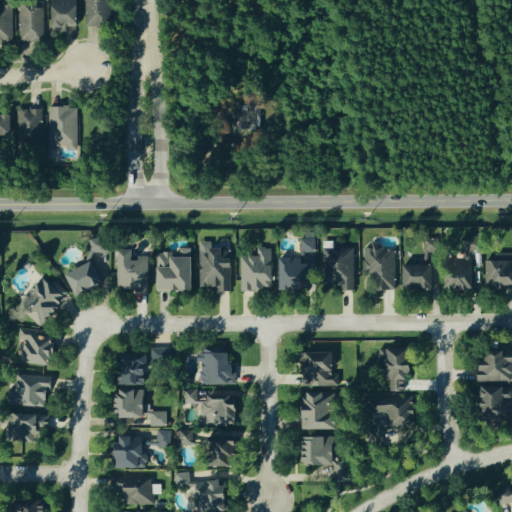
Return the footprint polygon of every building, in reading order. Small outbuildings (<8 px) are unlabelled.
[(56,0),(57,30),(70,29),(69,25),(83,24),(81,0),(56,0)] [(88,0),(88,25),(111,26),(111,0),(88,0)] [(0,1),(0,27),(0,31),(0,30),(0,41),(16,42),(16,1),(0,1)] [(22,40),(46,40),(47,4),(23,4),(22,40)] [(81,108),(52,107),(51,149),(80,150),(81,108)] [(20,109),(21,145),(46,145),(46,109),(20,109)] [(0,118),(0,135),(19,136),(19,111),(0,110),(0,118)] [(112,239),(95,239),(95,253),(112,252),(112,239)] [(297,239),(297,260),(304,260),(304,255),(312,255),(312,240),(297,239)] [(196,249),(182,249),(182,252),(160,253),(161,292),(197,292),(196,249)] [(201,249),(202,293),(229,292),(228,261),(225,261),(225,249),(201,249)] [(237,257),(238,292),(268,291),(267,249),(252,249),(252,257),(237,257)] [(345,263),(345,249),(319,250),(320,291),(351,290),(350,262),(345,263)] [(392,249),(362,250),(362,258),(369,258),(369,264),(370,300),(382,300),(382,293),(393,293),(392,249)] [(151,258),(134,258),(134,250),(120,250),(120,290),(151,290),(151,258)] [(273,291),(309,290),(308,264),(295,264),(295,258),(273,259),(273,291)] [(440,260),(440,294),(469,295),(469,260),(440,260)] [(71,272),(79,295),(110,285),(103,262),(71,272)] [(481,289),(500,289),(500,291),(502,291),(502,298),(511,297),(511,262),(481,262),(481,289)] [(427,292),(426,265),(393,266),(394,277),(397,277),(397,293),(427,292)] [(72,300),(47,277),(22,305),(47,327),(72,300)] [(22,330),(21,341),(29,341),(27,363),(56,366),(60,334),(22,330)] [(378,378),(399,379),(400,350),(380,349),(378,378)] [(124,353),(127,385),(153,384),(152,363),(173,362),(172,350),(124,353)] [(203,353),(202,384),(234,385),(235,354),(203,353)] [(509,382),(508,354),(474,355),(475,383),(509,382)] [(51,407),(53,377),(21,375),(20,391),(11,391),(10,405),(51,407)] [(168,426),(168,412),(153,411),(154,392),(120,391),(120,417),(152,419),(152,426),(168,426)] [(301,393),(300,402),(295,402),(294,423),(321,425),(323,394),(301,393)] [(21,431),(44,431),(45,415),(21,414),(21,431)] [(172,448),(173,431),(159,430),(159,448),(172,448)] [(225,439),(196,440),(196,431),(177,431),(177,448),(225,448),(225,439)] [(147,468),(148,437),(122,437),(121,468),(147,468)] [(233,511),(237,489),(235,485),(192,479),(190,474),(178,472),(177,481),(185,501),(194,502),(197,509),(207,511),(233,511)] [(155,505),(154,477),(118,478),(119,506),(155,505)]
